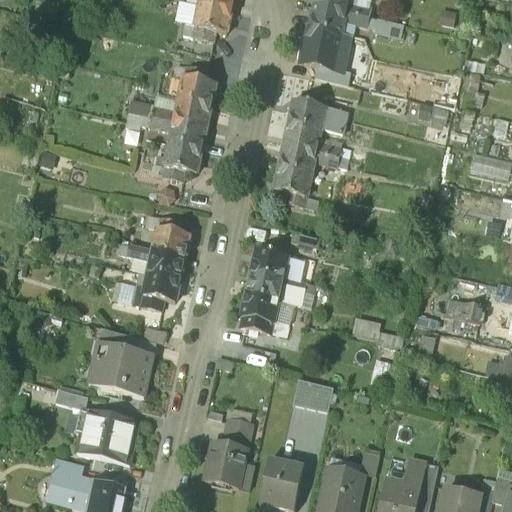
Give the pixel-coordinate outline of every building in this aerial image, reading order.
[(234,0),(201,0),(199,9),(231,16),(234,0)] [(349,0),(316,0),(314,11),(346,18),(349,0)] [(372,0),(349,0),(346,18),(369,23),(371,13),(369,13),(372,0)] [(231,16),(199,9),(194,31),(192,42),(213,47),(216,36),(226,38),(231,16)] [(346,18),(314,11),(309,33),(341,40),(344,28),(346,18)] [(369,23),(346,18),(344,28),(376,35),(378,25),(369,23)] [(383,21),(379,35),(403,42),(407,29),(383,21)] [(194,31),(185,29),(183,40),(192,42),(194,31)] [(341,40),(309,33),(305,55),(315,58),(313,68),(334,73),(336,62),(341,40)] [(346,64),(336,62),(334,73),(344,75),(346,64)] [(186,71),(176,70),(174,80),(183,82),(186,71)] [(207,76),(186,71),(183,82),(179,104),(210,111),(215,89),(205,86),(207,76)] [(328,102),(307,97),(304,108),(293,106),(289,128),(320,135),(321,134),(326,113),(328,102)] [(145,105),(131,103),(128,117),(142,120),(144,110),(145,105)] [(210,111),(179,104),(176,116),(174,126),(206,133),(210,111)] [(153,112),(144,110),(142,120),(151,121),(153,112)] [(176,116),(153,111),(153,112),(151,121),(174,126),(176,116)] [(347,118),(326,113),(321,134),(342,139),(347,118)] [(142,120),(128,117),(125,130),(139,133),(140,129),(149,131),(151,121),(142,120)] [(174,126),(151,121),(149,131),(172,136),(174,126)] [(206,133),(174,126),(172,136),(169,148),(201,154),(206,133)] [(320,135),(289,128),(284,150),(316,157),(318,147),(320,135)] [(341,152),(318,147),(316,157),(339,162),(341,152)] [(201,154),(169,148),(166,160),(164,170),(162,181),(183,185),(185,174),(196,177),(201,154)] [(316,157),(284,150),(279,171),(311,178),(314,167),(316,157)] [(350,154),(341,152),(339,162),(348,164),(350,154)] [(339,162),(316,157),(314,167),(337,172),(337,171),(339,162)] [(166,160),(159,158),(155,168),(164,170),(166,160)] [(348,164),(339,162),(337,171),(346,173),(348,164)] [(164,170),(155,168),(152,178),(162,181),(164,170)] [(311,178),(279,171),(274,194),(285,196),(283,207),(304,212),(306,201),(311,178)] [(316,203),(306,201),(304,212),(313,213),(316,203)] [(159,221),(150,219),(148,230),(157,232),(159,221)] [(180,226),(159,221),(157,232),(152,254),(184,261),(189,239),(178,236),(180,226)] [(38,236),(31,234),(27,245),(35,247),(38,236)] [(320,241),(293,235),(290,246),(317,252),(320,241)] [(290,250),(269,245),(266,256),(256,253),(251,276),(283,283),(283,282),(288,260),(290,250)] [(129,248),(120,246),(118,257),(127,259),(129,248)] [(152,254),(129,248),(127,259),(150,264),(152,254)] [(299,252),(290,250),(288,260),(297,263),(299,252)] [(184,261),(152,254),(150,264),(148,276),(180,283),(184,261)] [(140,309),(162,314),(164,303),(175,305),(180,283),(148,276),(144,291),(143,299),(140,309)] [(283,283),(251,276),(246,298),(278,305),(278,304),(283,283)] [(306,287),(283,282),(283,283),(278,304),(301,309),(303,298),(306,287)] [(144,291),(121,286),(116,304),(131,307),(133,297),(143,299),(144,291)] [(315,289),(306,287),(303,298),(313,300),(315,289)] [(143,299),(133,297),(131,307),(140,309),(143,299)] [(278,305),(246,298),(241,320),(239,331),(271,338),(275,319),(278,305)] [(483,312),(466,309),(463,329),(480,332),(483,312)] [(284,321),(275,319),(271,338),(280,339),(283,327),(284,321)] [(360,320),(357,337),(381,342),(385,326),(360,320)] [(296,329),(283,327),(280,339),(294,342),(296,329)] [(166,338),(145,331),(143,341),(163,347),(166,338)] [(137,342),(103,333),(100,345),(134,354),(137,342)] [(134,354),(100,345),(96,361),(108,364),(101,391),(143,402),(154,359),(134,354)] [(333,393),(298,384),(293,408),(328,415),(333,393)] [(87,402),(59,396),(56,408),(85,414),(87,402)] [(231,411),(228,423),(251,428),(254,416),(231,411)] [(138,426),(92,416),(87,440),(82,439),(78,456),(129,467),(138,426)] [(228,423),(222,448),(246,453),(251,428),(228,423)] [(246,453),(213,446),(204,485),(238,492),(243,468),(246,453)] [(380,460),(364,457),(359,478),(363,479),(375,482),(380,460)] [(294,511),(303,471),(269,463),(259,510),(266,511),(294,511)] [(83,471),(59,466),(56,478),(80,484),(83,471)] [(386,490),(381,511),(415,511),(425,470),(409,467),(403,494),(386,490)] [(255,471),(243,468),(238,492),(236,498),(249,501),(255,471)] [(429,511),(438,473),(425,470),(415,511),(429,511)] [(359,478),(328,472),(319,511),(356,511),(363,479),(359,478)] [(118,491),(94,486),(93,487),(80,484),(56,478),(50,507),(70,511),(72,500),(90,504),(88,511),(117,511),(114,510),(118,491)] [(511,486),(497,482),(495,492),(492,507),(505,511),(511,488),(511,486)] [(477,500),(474,511),(490,511),(492,507),(495,492),(480,488),(477,500)] [(447,493),(442,511),(474,511),(477,500),(447,493)]
